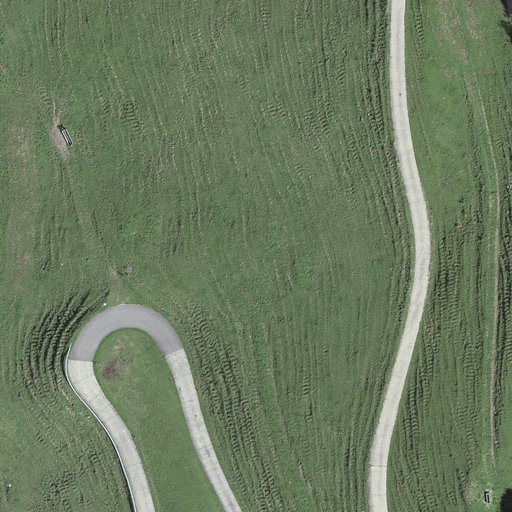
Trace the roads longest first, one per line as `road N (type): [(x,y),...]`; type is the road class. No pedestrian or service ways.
road 1 (unclassified): [(398,0),(401,121),(423,259),(383,437),(381,511)]
road 2 (unclassified): [(236,511),(167,337),(142,317),(126,316),(89,337),(82,375),(124,442),(145,511)]
